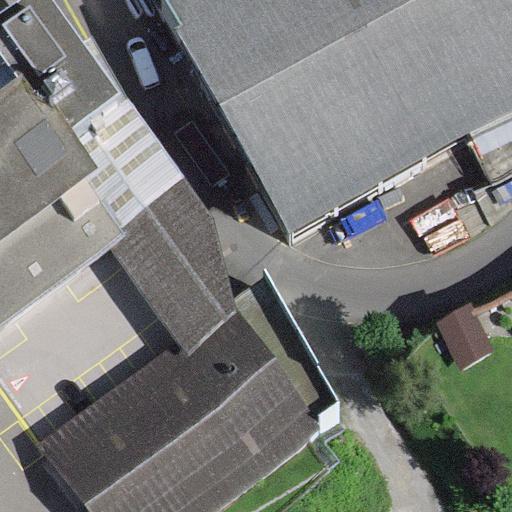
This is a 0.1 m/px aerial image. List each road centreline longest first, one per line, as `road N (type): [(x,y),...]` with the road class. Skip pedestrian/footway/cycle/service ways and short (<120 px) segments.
road 1 (unknown): [(94,0),(319,344),(403,319),(511,253)]
road 2 (unknown): [(0,385),(108,310)]
